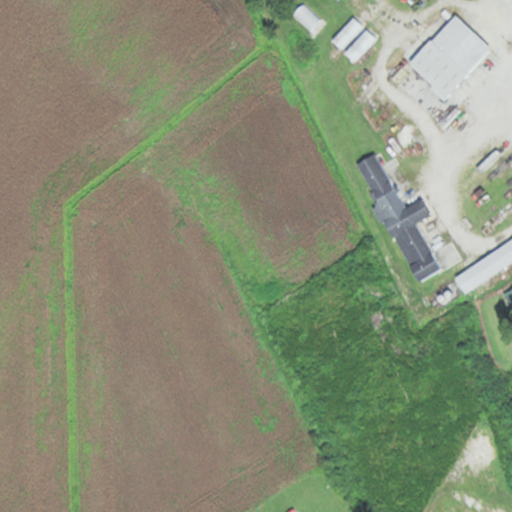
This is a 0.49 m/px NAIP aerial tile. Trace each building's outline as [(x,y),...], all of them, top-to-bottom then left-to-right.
[(311,29),(319,19),(302,6),(294,16),(311,29)] [(491,49),(455,15),(407,64),(444,99),(491,49)] [(331,39),(343,50),(354,61),(375,40),(352,17),(331,39)] [(440,270),(417,222),(430,215),(422,199),(404,208),(377,153),(357,163),(415,282),(440,270)] [(511,262),(511,240),(453,276),(463,292),(511,262)]
